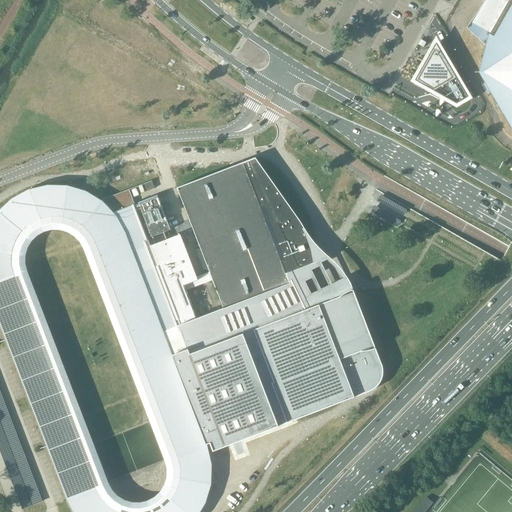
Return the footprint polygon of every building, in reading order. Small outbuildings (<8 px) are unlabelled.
[(511,0),(485,0),(466,28),(486,50),(479,73),(511,129),(511,0)] [(440,51),(436,44),(415,81),(441,96),(456,105),(468,98),(464,92),(466,90),(463,86),(461,87),(460,85),(462,84),(455,72),(453,73),(451,70),(453,69),(442,49),(440,51)] [(255,159),(243,163),(291,286),(293,292),(300,289),(303,288),(306,287),(308,284),(311,281),(313,278),(314,275),(315,273),(315,270),(315,266),(315,265),(315,264),(314,256),(311,244),(308,239),(305,230),(302,225),(255,159)] [(209,272),(197,277),(180,235),(150,246),(149,246),(148,247),(178,327),(187,350),(176,354),(172,356),(205,444),(206,444),(206,445),(207,445),(210,444),(213,452),(232,444),(233,444),(240,441),(296,420),(340,403),(361,395),(363,394),(369,392),(370,392),(370,391),(371,391),(372,391),(372,390),(373,390),(374,390),(374,389),(375,389),(375,388),(376,388),(376,387),(377,387),(377,386),(378,386),(378,385),(379,385),(379,384),(380,384),(380,383),(380,382),(381,382),(381,381),(381,380),(382,380),(382,379),(382,378),(382,377),(383,376),(383,375),(383,374),(383,373),(383,372),(383,371),(383,370),(383,369),(383,368),(382,368),(382,367),(382,366),(382,365),(351,285),(350,284),(350,283),(349,283),(349,282),(348,282),(347,282),(346,281),(345,281),(344,281),(343,281),(343,282),(342,282),(335,286),(330,288),(306,300),(300,289),(293,292),(291,286),(243,163),(231,168),(177,188),(177,189),(209,272)] [(152,182),(144,185),(147,192),(155,189),(152,182)] [(199,511),(204,504),(209,492),(211,479),(211,466),(209,453),(213,452),(210,444),(207,445),(206,445),(206,444),(205,444),(172,356),(176,354),(187,350),(178,327),(148,247),(149,246),(134,205),(127,208),(127,209),(133,225),(123,229),(121,230),(114,218),(111,214),(114,213),(103,202),(102,202),(93,195),(81,190),(69,188),(56,188),(44,188),(32,191),(19,196),(8,205),(0,213),(0,312),(69,491),(75,506),(78,511),(199,511)] [(103,200),(102,202),(103,202),(114,213),(127,208),(134,205),(135,205),(134,203),(134,204),(132,200),(133,200),(129,190),(103,200)] [(157,196),(138,204),(151,238),(162,234),(171,230),(157,196)] [(114,213),(111,214),(114,218),(121,230),(123,229),(133,225),(127,209),(127,208),(114,213)]
